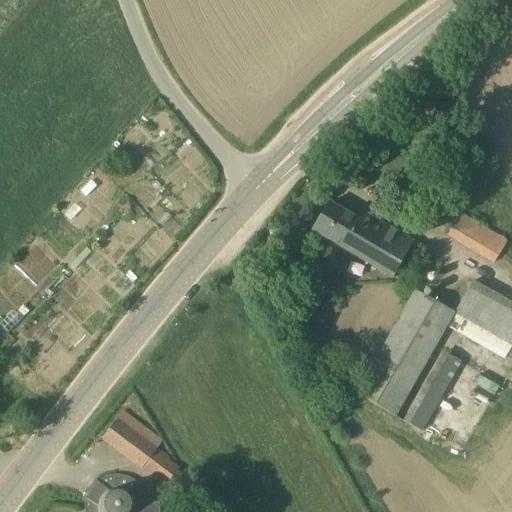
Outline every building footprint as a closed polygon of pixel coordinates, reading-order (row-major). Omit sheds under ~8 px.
[(413,243),(379,223),(362,213),(357,221),(328,204),(312,231),(393,278),(413,243)] [(445,236),(493,265),(506,242),(459,213),(445,236)] [(511,313),(468,290),(454,314),(511,347),(511,313)] [(454,314),(413,291),(355,395),(396,418),(447,328),(454,315),(454,314)] [(461,363),(447,355),(408,425),(421,433),(461,363)] [(164,486),(182,458),(113,414),(95,442),(164,486)] [(99,481),(96,482),(95,481),(83,498),(85,511),(84,511),(158,511),(158,503),(147,504),(145,496),(142,488),(138,484),(126,477),(119,475),(117,475),(115,475),(112,475),(109,476),(106,477),(104,478),(101,479),(99,481)]
